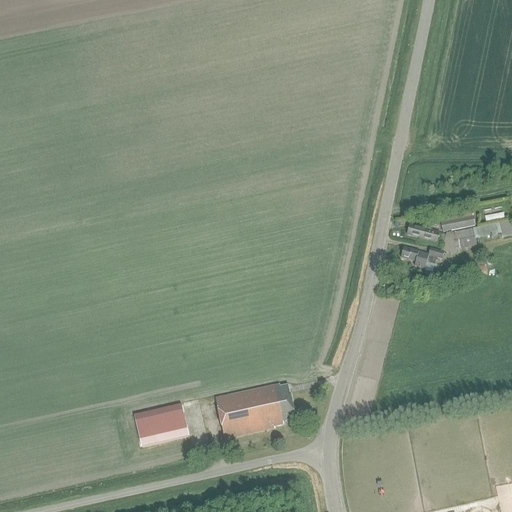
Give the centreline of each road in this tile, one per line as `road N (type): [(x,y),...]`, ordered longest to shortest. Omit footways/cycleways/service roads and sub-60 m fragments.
road 1 (tertiary): [(328,450),(432,0)]
road 2 (unclassified): [(328,450),(30,511)]
